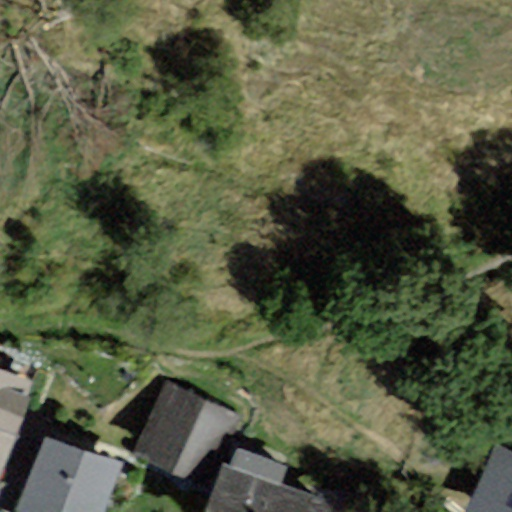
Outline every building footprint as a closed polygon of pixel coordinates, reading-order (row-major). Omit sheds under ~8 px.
[(0,429),(14,435),(35,378),(0,365),(0,429)] [(235,407),(158,375),(127,449),(204,481),(235,407)] [(0,473),(14,435),(0,429),(0,473)] [(226,462),(282,462),(282,431),(226,431),(226,462)] [(15,503),(40,511),(103,511),(121,464),(40,435),(15,503)] [(469,511),(511,511),(511,453),(495,447),(469,511)] [(201,511),(330,511),(334,502),(219,461),(201,511)]
